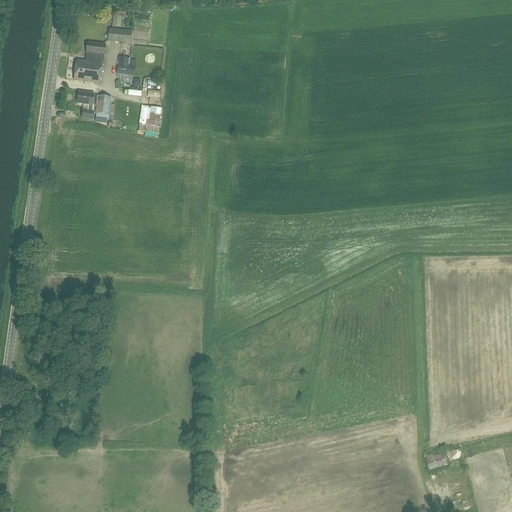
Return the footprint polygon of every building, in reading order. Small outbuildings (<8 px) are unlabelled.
[(113,18),(112,27),(120,27),(121,16),(113,16),(113,18)] [(108,29),(107,41),(130,43),(131,31),(108,29)] [(74,81),(99,84),(101,64),(103,65),(103,55),(104,44),(87,42),(85,61),(76,60),(74,81)] [(117,65),(116,75),(128,76),(128,72),(126,72),(127,60),(118,59),(117,65)] [(150,92),(160,92),(160,81),(151,81),(150,92)] [(77,92),(76,103),(92,105),(94,94),(77,92)] [(97,95),(96,106),(95,114),(98,114),(98,119),(105,119),(105,115),(109,115),(109,113),(113,113),(114,105),(110,105),(111,98),(97,95)] [(157,133),(161,108),(149,106),(145,131),(157,133)] [(425,458),(428,470),(447,465),(443,453),(425,458)]
